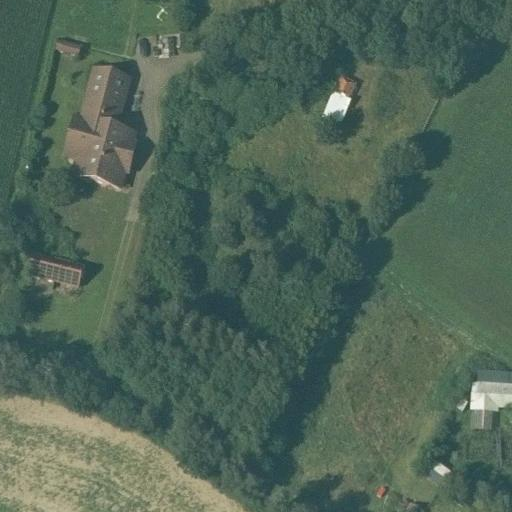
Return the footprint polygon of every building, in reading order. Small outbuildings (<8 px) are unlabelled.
[(99,113),(94,130),(74,125),(68,145),(82,149),(73,181),(117,192),(122,175),(126,176),(126,174),(122,173),(126,158),(119,156),(121,149),(132,152),(133,150),(129,149),(131,140),(112,135),(126,85),(94,76),(85,109),(99,113)] [(341,82),(333,99),(345,104),(353,88),(341,82)] [(82,272),(28,259),(24,278),(77,292),(82,272)] [(74,308),(53,303),(51,311),(36,307),(28,340),(64,349),(74,308)] [(511,384),(511,370),(479,371),(479,384),(469,384),(471,428),(491,427),(490,411),(511,410),(511,384)] [(425,475),(439,485),(448,473),(435,463),(425,475)] [(401,511),(422,511),(407,502),(401,511)]
